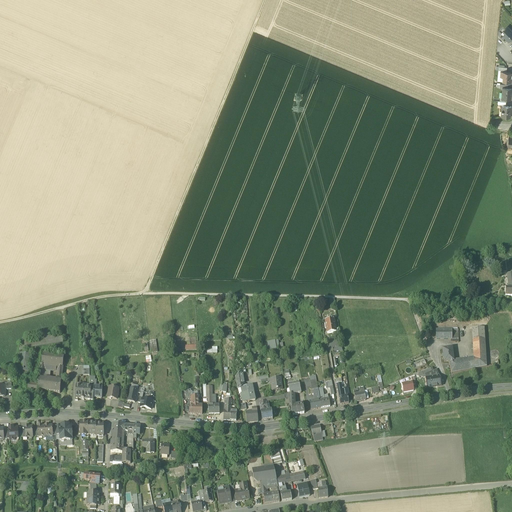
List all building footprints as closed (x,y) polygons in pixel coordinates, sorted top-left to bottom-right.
[(503,36),(508,40),(510,38),(511,38),(511,39),(511,38),(511,30),(508,26),(504,30),(506,33),(503,36)] [(506,71),(501,70),(500,77),(502,77),(504,77),(504,82),(511,82),(511,78),(511,72),(506,72),(506,71)] [(506,98),(510,99),(511,92),(511,89),(507,89),(502,88),(502,93),(502,98),(506,98)] [(501,117),(510,118),(511,106),(502,106),(501,117)] [(326,330),(327,335),(332,334),(332,335),(336,334),(337,333),(336,331),(334,320),(329,321),(329,318),(325,319),(325,321),(326,325),(324,325),(325,330),(326,330)] [(472,329),(473,340),(485,339),(484,327),(472,329)] [(436,339),(450,339),(452,339),(452,329),(436,329),(436,339)] [(458,329),(452,329),(452,339),(450,339),(450,342),(459,342),(458,329)] [(20,342),(20,348),(63,340),(62,335),(20,342)] [(485,352),(485,339),(473,340),(474,359),(453,361),(449,362),(452,373),(452,374),(486,366),(485,352)] [(276,351),(276,350),(275,342),(267,344),(268,352),(276,351)] [(444,357),(445,362),(449,362),(453,361),(452,348),(443,349),(443,354),(444,358),(444,357)] [(20,350),(19,354),(17,376),(28,377),(31,351),(20,350)] [(64,357),(41,355),(39,378),(38,378),(38,380),(39,380),(38,385),(27,383),(26,392),(38,393),(38,391),(47,392),(49,380),(49,377),(45,376),(46,371),(46,365),(63,368),(64,357)] [(412,364),(414,369),(426,364),(424,359),(412,364)] [(425,375),(425,378),(439,376),(436,369),(432,371),(425,375)] [(237,389),(241,388),(244,387),(243,376),(242,371),(235,378),(237,389)] [(425,378),(427,388),(442,386),(441,379),(440,379),(439,376),(425,378)] [(271,385),(272,392),(278,391),(282,390),(281,378),(271,380),(271,385)] [(47,392),(60,394),(61,382),(57,381),(49,380),(47,392)] [(291,406),(292,416),(304,413),(303,403),(295,405),(295,394),(301,393),(299,381),(288,383),(288,384),(287,384),(287,386),(288,386),(290,395),(288,395),(288,400),(290,406),(291,406)] [(413,391),(412,385),(412,383),(402,385),(404,393),(413,391)] [(241,388),(242,394),(253,392),(254,392),(252,385),(244,387),(241,388)] [(337,385),(339,397),(347,395),(347,396),(349,396),(348,389),(342,390),(341,385),(337,385)] [(88,394),(94,394),(94,388),(87,387),(86,386),(80,386),(79,387),(76,387),(75,395),(78,396),(78,399),(81,399),(81,400),(84,400),(87,400),(88,394)] [(94,387),(94,388),(94,394),(93,397),(101,398),(101,387),(96,387),(94,387)] [(112,399),(117,399),(118,389),(109,387),(107,398),(108,398),(109,399),(111,399),(112,399)] [(354,390),(356,402),(366,400),(364,388),(354,390)] [(128,401),(135,403),(137,393),(138,390),(131,389),(128,401)] [(255,400),(253,392),(242,394),(241,395),(243,403),(245,403),(255,400)] [(328,398),(324,399),(324,396),(323,392),(318,393),(321,408),(330,407),(328,398)] [(311,410),(321,408),(318,393),(314,394),(315,401),(310,402),(311,410)] [(349,403),(347,396),(347,395),(339,397),(340,405),(349,403)] [(191,399),(192,406),(199,406),(199,396),(191,396),(191,399)] [(219,405),(215,405),(212,405),(212,397),(208,398),(208,415),(219,414),(219,405)] [(145,408),(151,410),(153,402),(150,401),(149,399),(147,399),(145,400),(142,399),(141,404),(140,407),(142,408),(143,409),(144,409),(145,408)] [(259,403),(262,421),(273,419),(271,410),(268,411),(266,402),(264,402),(259,403)] [(202,406),(199,406),(192,406),(190,406),(190,414),(202,414),(202,406)] [(249,412),(250,422),(258,422),(257,408),(252,408),(252,412),(249,412)] [(86,435),(88,434),(88,423),(88,422),(80,423),(80,435),(86,435)] [(123,453),(122,458),(122,460),(122,463),(130,464),(131,452),(133,452),(133,440),(133,434),(134,426),(112,424),(110,452),(123,453)] [(60,441),(62,442),(64,442),(65,441),(70,440),(69,434),(71,434),(72,433),(72,431),(71,430),(71,425),(59,426),(59,435),(60,441)] [(322,440),(322,437),(321,432),(320,426),(319,425),(311,427),(311,429),(312,435),(313,435),(314,441),(322,440)] [(15,441),(16,442),(18,442),(18,441),(18,440),(18,439),(18,437),(18,435),(18,429),(13,429),(13,428),(9,428),(9,431),(10,440),(10,442),(15,441)] [(21,434),(21,439),(26,438),(25,432),(21,433),(21,428),(18,429),(18,435),(21,434)] [(147,448),(148,453),(154,453),(154,440),(142,440),(142,448),(147,448)] [(160,455),(169,455),(170,446),(161,445),(160,455)] [(270,451),(273,464),(280,464),(282,463),(278,449),(270,451)] [(257,483),(260,483),(266,482),(269,482),(276,480),(273,467),(272,467),(264,468),(252,470),(253,480),(257,483)] [(289,475),(291,482),(305,479),(303,472),(289,475)] [(278,485),(280,494),(286,493),(285,489),(286,489),(285,483),(291,482),(289,475),(285,476),(282,477),(276,478),(278,485)] [(30,483),(25,482),(18,491),(29,492),(30,483)] [(237,501),(249,499),(247,489),(246,483),(240,484),(241,490),(236,491),(235,491),(237,501)] [(111,484),(111,495),(119,495),(119,485),(111,484)] [(307,484),(297,486),(300,498),(309,496),(307,484)] [(217,493),(220,504),(223,503),(223,504),(231,502),(228,487),(224,488),(224,492),(217,493)] [(327,488),(326,488),(318,489),(319,497),(319,498),(328,497),(328,496),(327,488)] [(203,492),(205,503),(213,502),(213,501),(213,502),(211,491),(211,490),(203,492)] [(280,494),(282,501),(292,500),(290,492),(286,493),(280,494)] [(271,494),(271,496),(272,503),(279,502),(278,493),(273,494),(271,494)] [(268,496),(268,494),(263,495),(263,496),(265,504),(272,503),(271,496),(268,496)] [(118,498),(119,495),(111,495),(110,495),(110,498),(114,498),(113,505),(119,506),(119,505),(119,501),(119,498),(118,498)] [(191,501),(192,511),(193,511),(198,511),(202,510),(201,504),(201,502),(200,502),(197,502),(196,500),(191,501),(190,501),(191,501)] [(180,511),(179,502),(171,503),(172,511),(180,511)] [(164,511),(172,511),(171,503),(163,505),(163,506),(164,511)]
